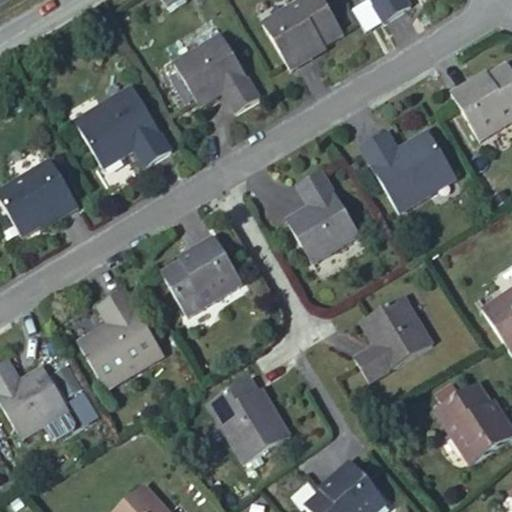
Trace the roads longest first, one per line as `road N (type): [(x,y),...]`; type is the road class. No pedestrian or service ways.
road 1 (residential): [(511,4),(221,178)]
road 2 (residential): [(221,178),(0,304)]
road 3 (residential): [(221,178),(308,347)]
